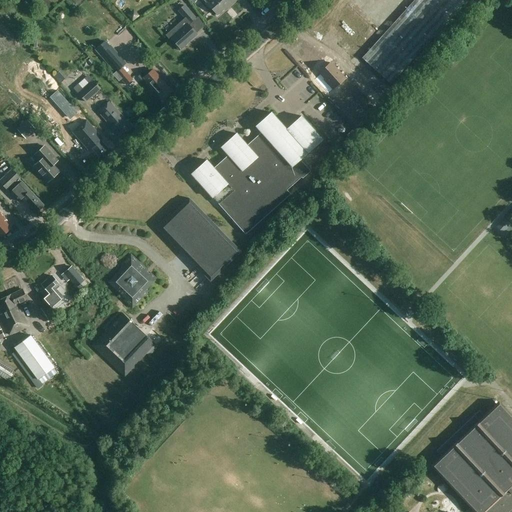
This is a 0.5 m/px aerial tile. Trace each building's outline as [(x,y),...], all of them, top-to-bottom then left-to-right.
[(203,0),(206,3),(217,14),(223,8),(225,10),(230,5),(235,0),(203,0)] [(467,0),(415,0),(362,58),(391,84),(467,0)] [(178,10),(189,22),(195,17),(184,5),(178,10)] [(186,44),(185,43),(196,33),(185,21),(180,26),(178,23),(166,35),(170,39),(171,38),(176,43),(174,44),(180,50),(186,44)] [(110,44),(99,54),(115,73),(127,63),(110,44)] [(332,89),(345,78),(331,63),(320,72),(326,78),(324,79),(332,89)] [(153,68),(144,77),(163,99),(173,90),(153,68)] [(132,69),(124,76),(129,82),(137,75),(132,69)] [(58,78),(63,82),(69,76),(64,72),(58,78)] [(88,75),(73,88),(86,102),(101,88),(88,75)] [(359,101),(364,106),(370,101),(365,96),(359,101)] [(109,101),(98,111),(121,137),(132,127),(109,101)] [(63,109),(71,118),(77,113),(69,104),(63,109)] [(212,197),(232,219),(245,234),(290,194),(287,190),(301,177),(303,178),(310,171),(299,159),(322,139),(301,116),(286,129),(271,112),(256,126),(261,132),(247,145),(236,133),(221,147),(228,155),(213,168),(206,160),(191,174),(212,197)] [(33,121),(22,129),(28,138),(39,129),(33,121)] [(95,129),(82,140),(89,149),(92,147),(99,155),(110,146),(95,129)] [(48,182),(59,172),(50,162),(54,158),(44,146),(35,154),(40,160),(33,166),(48,182)] [(36,213),(43,206),(19,180),(20,179),(11,170),(0,181),(0,183),(7,191),(18,202),(22,198),(36,213)] [(210,281),(240,251),(189,198),(171,215),(170,214),(156,227),(181,254),(183,252),(210,281)] [(0,235),(1,237),(9,230),(7,227),(10,224),(0,213),(0,235)] [(505,218),(496,228),(502,233),(511,224),(505,218)] [(146,289),(156,279),(130,254),(120,265),(122,267),(108,282),(126,298),(124,300),(132,308),(148,291),(146,289)] [(60,286),(51,276),(41,285),(49,294),(42,300),(50,308),(62,297),(56,289),(60,286)] [(29,305),(26,300),(27,300),(22,289),(10,295),(15,305),(13,306),(15,311),(21,309),(29,305)] [(15,305),(10,295),(0,299),(0,316),(9,335),(28,326),(26,320),(23,322),(21,317),(24,315),(21,309),(15,311),(13,306),(15,305)] [(51,316),(44,305),(38,309),(45,320),(51,316)] [(124,377),(155,344),(123,313),(92,346),(124,377)] [(34,379),(36,377),(39,380),(56,366),(32,335),(14,349),(32,372),(30,374),(34,379)] [(511,511),(511,418),(498,404),(485,417),(479,410),(464,426),(436,451),(442,457),(434,466),(472,506),(467,511),(468,511),(511,511)]
